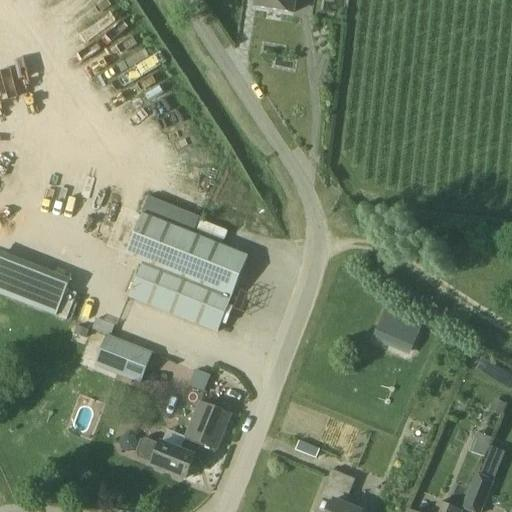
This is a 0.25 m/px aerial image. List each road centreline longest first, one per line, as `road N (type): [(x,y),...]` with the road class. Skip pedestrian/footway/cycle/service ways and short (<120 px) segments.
road 1 (unclassified): [(183,0),(308,196),(323,245),(228,511)]
road 2 (track): [(323,245),(397,257),(511,330)]
